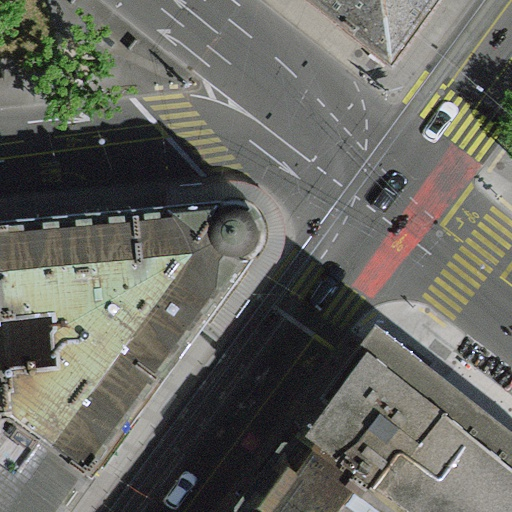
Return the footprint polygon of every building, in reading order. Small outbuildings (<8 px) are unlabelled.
[(311,0),(394,66),(441,0),(311,0)] [(236,207),(0,228),(0,306),(2,325),(55,319),(60,369),(7,373),(12,417),(93,476),(256,252),(261,244),(262,233),(260,224),(254,215),(246,209),(236,207)] [(0,418),(12,417),(7,373),(0,374),(0,325),(2,325),(0,306),(0,418)] [(511,511),(511,431),(478,404),(377,326),(324,401),(333,406),(309,438),(408,511),(511,511)] [(0,511),(65,511),(93,476),(12,417),(0,418),(0,511)] [(408,511),(309,438),(252,511),(408,511)]
